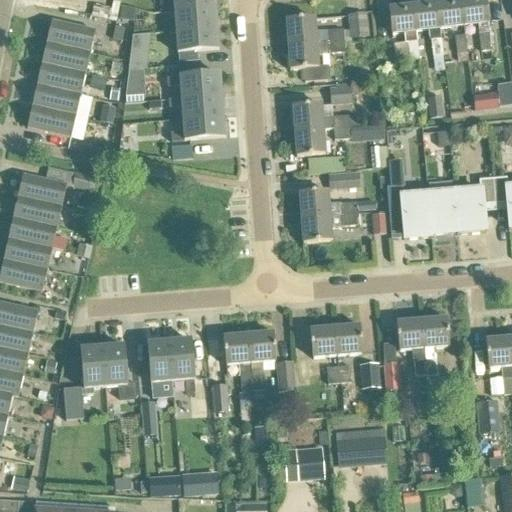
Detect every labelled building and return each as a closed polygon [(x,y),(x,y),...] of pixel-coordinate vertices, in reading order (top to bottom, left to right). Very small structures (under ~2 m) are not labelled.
[(214,11),(213,0),(172,0),(174,14),(214,11)] [(460,3),(463,28),(488,26),(485,0),(460,3)] [(460,3),(436,6),(439,31),(440,31),(463,28),(460,3)] [(436,6),(412,9),(415,34),(416,34),(427,33),(428,43),(430,43),(432,60),(443,59),(440,31),(439,31),(436,6)] [(412,9),(388,12),(391,37),(403,35),(404,46),(406,45),(408,63),(419,62),(416,34),(415,34),(412,9)] [(121,10),(119,23),(133,25),(135,14),(121,10)] [(216,32),(214,11),(174,14),(175,36),(216,32)] [(111,12),(109,23),(116,25),(119,13),(118,13),(111,12)] [(364,16),(347,18),(350,43),(367,40),(364,16)] [(287,49),(343,45),(342,32),(315,34),(314,21),(285,23),(287,49)] [(51,25),(46,46),(90,56),(95,35),(51,25)] [(115,30),(112,43),(121,45),(124,32),(115,30)] [(175,36),(177,57),(217,54),(216,32),(175,36)] [(478,37),(480,55),(490,54),(488,35),(478,37)] [(466,56),(464,38),(454,39),(456,57),(466,56)] [(343,45),(287,49),(289,74),(303,73),(304,85),(329,84),(328,69),(317,70),(316,58),(327,58),(327,57),(344,55),(343,45)] [(46,46),(41,67),(85,77),(90,56),(46,46)] [(130,61),(128,74),(146,73),(148,60),(130,61)] [(113,66),(110,75),(118,77),(120,69),(113,66)] [(41,67),(36,89),(80,99),(85,77),(41,67)] [(220,99),(219,78),(165,81),(166,90),(179,89),(180,102),(220,99)] [(320,108),(292,110),(294,135),(323,133),(334,132),(350,131),(349,119),(332,120),(331,109),(352,107),(350,87),(334,88),(335,91),(329,91),(330,109),(321,109),(320,108)] [(511,108),(510,88),(495,90),(497,111),(511,109),(511,108)] [(36,89),(31,110),(76,120),(80,99),(36,89)] [(111,91),(109,104),(117,106),(119,92),(111,91)] [(222,119),(220,99),(180,102),(167,103),(168,111),(180,110),(181,122),(222,119)] [(428,122),(443,120),(441,100),(426,102),(428,122)] [(158,103),(147,104),(147,112),(159,111),(158,103)] [(76,120),(31,110),(27,132),(71,142),(76,120)] [(106,124),(113,125),(116,111),(109,110),(106,124)] [(181,122),(182,135),(169,136),(170,145),(224,141),(222,119),(181,122)] [(382,129),(372,129),(373,143),(383,143),(382,129)] [(350,131),(334,132),(335,143),(351,142),(350,131)] [(511,131),(502,133),(504,149),(511,148),(511,131)] [(324,159),(323,133),(294,135),(296,161),(324,159)] [(449,148),(448,135),(437,135),(438,149),(449,148)] [(102,146),(101,157),(109,158),(111,147),(102,146)] [(191,163),(190,149),(170,151),(171,165),(191,163)] [(393,161),(394,184),(404,184),(403,160),(393,161)] [(72,190),(94,196),(98,181),(75,175),(75,177),(48,171),(45,183),(72,190)] [(328,178),(329,194),(359,192),(358,176),(328,178)] [(22,179),(17,200),(62,210),(66,189),(22,179)] [(511,190),(507,191),(506,181),(493,182),(495,214),(508,214),(509,232),(508,232),(508,234),(511,233),(511,190)] [(495,214),(493,182),(478,183),(479,193),(454,195),(457,236),(456,236),(457,239),(486,236),(485,234),(484,234),(483,215),(495,214)] [(431,238),(428,198),(402,200),(401,190),(386,191),(389,223),(402,222),(404,241),(402,241),(403,243),(432,241),(432,239),(432,238),(431,238)] [(298,197),(300,222),(356,218),(355,207),(340,208),(340,207),(328,208),(327,194),(298,197)] [(454,195),(428,198),(431,238),(432,238),(432,239),(456,237),(456,239),(457,239),(456,236),(457,236),(454,195)] [(17,200),(13,222),(57,232),(62,210),(17,200)] [(358,206),(358,215),(375,214),(374,204),(358,206)] [(371,218),(372,239),(385,238),(384,217),(371,218)] [(357,229),(356,218),(300,222),(302,247),(331,245),(330,231),(357,229)] [(57,232),(13,222),(8,243),(52,253),(57,232)] [(76,224),(74,235),(85,238),(87,226),(76,224)] [(8,243),(3,264),(47,274),(52,253),(8,243)] [(78,247),(75,260),(88,263),(92,250),(78,247)] [(76,261),(73,273),(85,276),(87,264),(76,261)] [(47,274),(3,264),(0,276),(0,286),(42,296),(47,274)] [(0,306),(0,328),(33,336),(38,315),(0,306)] [(57,315),(55,322),(64,325),(66,317),(57,315)] [(449,352),(446,322),(421,324),(425,380),(427,380),(428,390),(437,389),(436,378),(437,378),(435,353),(449,352)] [(421,324),(395,326),(398,356),(412,355),(414,381),(425,380),(421,324)] [(0,328),(0,350),(28,357),(33,336),(0,328)] [(362,359),(359,329),(334,331),(337,361),(362,359)] [(334,331),(309,333),(311,363),(337,361),(334,331)] [(273,336),(248,339),(252,394),(263,393),(262,367),(275,366),(273,336)] [(248,339),(222,341),(225,371),(238,369),(239,379),(242,411),(240,411),(241,424),(249,423),(249,412),(250,411),(250,406),(252,406),(251,394),(252,394),(248,339)] [(511,397),(511,366),(510,341),(485,344),(487,372),(501,371),(503,398),(511,397)] [(168,345),(172,385),(184,384),(185,397),(194,396),(190,343),(168,345)] [(172,385),(168,345),(147,347),(150,387),(172,385)] [(102,351),(105,391),(117,390),(119,403),(136,401),(135,389),(127,389),(123,349),(102,351)] [(28,357),(0,350),(0,373),(23,378),(28,357)] [(102,351),(80,353),(84,392),(81,392),(80,391),(63,393),(65,424),(83,423),(81,399),(93,398),(92,392),(105,391),(102,351)] [(275,366),(278,395),(295,393),(292,365),(275,366)] [(46,366),(44,376),(54,378),(56,368),(46,366)] [(375,367),(359,368),(361,393),(377,391),(375,367)] [(399,392),(398,367),(383,368),(385,393),(399,392)] [(349,369),(337,370),(339,387),(351,386),(349,369)] [(339,387),(337,370),(326,371),(328,388),(339,387)] [(0,373),(0,395),(13,398),(13,399),(18,401),(23,378),(0,373)] [(228,415),(225,388),(211,389),(214,415),(211,416),(212,426),(221,425),(220,416),(228,415)] [(13,398),(0,395),(0,418),(8,420),(13,399),(13,398)] [(478,438),(499,436),(496,404),(475,407),(478,438)] [(142,439),(155,438),(153,407),(140,408),(142,439)] [(51,423),(53,411),(42,409),(39,420),(51,423)] [(401,415),(382,416),(382,424),(401,423),(401,415)] [(286,428),(276,428),(277,444),(287,443),(286,428)] [(268,431),(254,431),(254,453),(254,472),(265,472),(265,452),(269,452),(268,431)] [(384,440),(335,444),(337,473),(386,469),(384,440)] [(298,485),(324,483),(322,452),(296,454),(298,485)] [(427,455),(416,456),(418,466),(429,464),(427,455)] [(489,471),(502,470),(501,461),(488,462),(489,471)] [(205,499),(204,477),(181,479),(183,501),(205,499)] [(484,478),(468,479),(469,505),(485,504),(484,478)] [(178,479),(164,480),(165,485),(166,499),(180,499),(178,479)] [(511,511),(511,479),(500,480),(503,511),(511,511)] [(18,483),(15,495),(27,497),(29,485),(18,483)] [(258,483),(258,493),(270,493),(270,483),(258,483)] [(166,499),(165,485),(147,486),(148,501),(166,499)] [(460,487),(448,488),(449,496),(454,500),(462,500),(460,487)] [(418,495),(401,497),(403,511),(404,511),(420,510),(418,495)]
